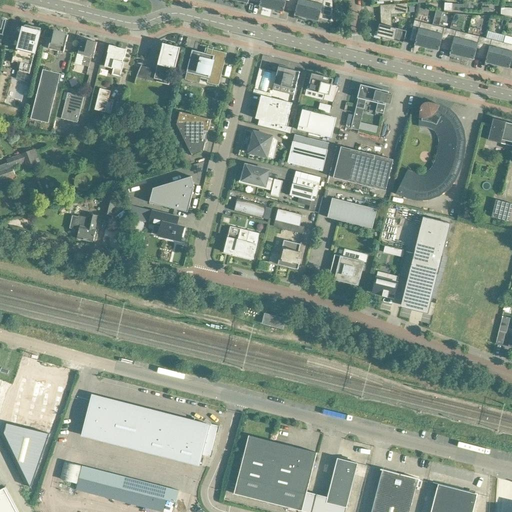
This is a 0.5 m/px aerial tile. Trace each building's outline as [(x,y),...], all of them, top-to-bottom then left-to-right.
[(259,7),(271,10),(273,0),(254,0),(254,2),(260,4),(259,7)] [(284,10),(290,11),(292,0),(273,0),(271,10),(283,13),(284,10)] [(295,16),(307,19),(311,0),(292,0),(290,11),(295,13),(295,16)] [(311,0),(307,19),(319,22),(319,19),(330,21),(330,22),(333,22),(332,0),(311,0)] [(444,11),(453,12),(453,4),(445,3),(444,11)] [(377,36),(382,38),(382,40),(390,39),(404,43),(407,31),(392,27),(392,15),(408,14),(407,4),(380,5),(381,25),(380,24),(377,36)] [(414,46),(427,49),(432,25),(430,24),(430,25),(417,21),(415,30),(413,29),(412,29),(409,41),(410,41),(415,43),(414,46)] [(23,27),(19,46),(13,45),(19,47),(17,52),(15,51),(14,51),(14,52),(15,52),(12,63),(13,61),(21,63),(19,71),(30,74),(41,29),(41,28),(40,28),(28,25),(28,24),(27,24),(27,25),(26,25),(25,25),(25,26),(24,26),(24,27),(23,27)] [(439,49),(445,50),(448,38),(445,37),(448,29),(434,26),(434,25),(432,25),(427,49),(439,52),(439,49)] [(450,54),(462,57),(468,34),(466,33),(453,30),(451,38),(448,38),(445,50),(450,51),(450,54)] [(53,31),(48,49),(64,53),(68,35),(53,31)] [(475,57),(480,59),(483,46),(481,46),(483,38),(470,34),(468,34),(462,57),(474,60),(475,57)] [(94,58),(97,42),(82,39),(78,54),(84,56),(82,65),(89,67),(91,57),(94,58)] [(485,63),(497,66),(503,42),(501,42),(488,39),(486,47),(483,46),(480,59),(486,60),(485,63)] [(510,66),(511,66),(511,44),(505,43),(503,42),(497,66),(509,69),(510,66)] [(157,79),(157,82),(169,85),(174,67),(175,68),(181,48),(166,44),(164,52),(161,52),(154,79),(157,79)] [(123,62),(124,58),(125,58),(127,50),(116,47),(110,45),(108,52),(109,53),(106,66),(114,68),(112,75),(121,77),(122,70),(123,70),(125,62),(123,62)] [(200,78),(208,80),(207,83),(219,86),(227,53),(215,50),(214,56),(192,50),(190,60),(185,80),(199,83),(200,78)] [(286,68),(286,67),(279,65),(274,84),(295,89),(300,72),(286,68)] [(31,119),(48,123),(61,74),(43,70),(31,119)] [(312,74),(308,90),(325,94),(324,100),(334,103),(340,87),(332,85),(333,79),(312,74)] [(357,98),(358,99),(351,129),(359,130),(367,97),(378,100),(376,112),(383,114),(386,102),(390,103),(390,104),(391,104),(393,95),(392,95),(392,96),(388,95),(389,92),(361,85),(357,98)] [(109,99),(111,91),(100,89),(95,110),(111,114),(114,100),(109,99)] [(61,119),(78,123),(84,97),(68,93),(61,119)] [(256,118),(255,119),(267,122),(266,127),(290,133),(291,128),(286,126),(292,103),(263,96),(258,118),(256,118)] [(437,126),(434,130),(435,132),(437,133),(438,135),(438,137),(439,139),(439,140),(439,142),(439,144),(439,146),(439,147),(439,149),(438,151),(438,154),(437,156),(436,159),(435,161),(434,164),(433,166),(431,168),(430,170),(429,171),(427,172),(426,173),(425,174),(423,174),(422,174),(420,174),(418,174),(417,174),(416,173),(415,173),(408,170),(398,192),(401,194),(403,195),(405,196),(409,197),(413,197),(417,198),(421,198),(425,198),(429,198),(429,197),(438,194),(438,195),(440,193),(443,192),(444,190),(446,189),(448,187),(449,186),(450,185),(451,183),(452,182),(453,180),(455,177),(456,174),(458,171),(459,168),(460,165),(461,161),(462,158),(463,155),(463,152),(463,150),(457,146),(460,141),(462,137),(462,133),(461,132),(455,133),(452,134),(451,132),(450,130),(449,128),(448,126),(447,124),(446,123),(444,121),(443,120),(449,111),(448,110),(446,109),(443,107),(441,106),(438,105),(436,104),(431,104),(431,103),(430,102),(428,102),(426,102),(425,102),(424,103),(423,103),(422,103),(422,104),(421,105),(420,105),(420,106),(420,107),(419,107),(419,108),(419,109),(419,110),(420,111),(420,121),(422,121),(424,121),(427,122),(429,122),(431,123),(434,124),(436,125),(437,126)] [(0,103),(0,116),(18,121),(21,109),(0,103)] [(303,109),(298,130),(331,138),(336,118),(303,109)] [(177,125),(192,156),(203,151),(211,119),(180,112),(177,125)] [(511,123),(506,122),(494,119),(489,138),(498,140),(497,142),(511,146),(511,123)] [(249,153),(267,158),(273,136),(254,132),(249,153)] [(288,163),(323,171),(328,150),(293,141),(288,163)] [(393,160),(355,150),(341,147),(333,178),(386,191),(393,160)] [(7,160),(8,163),(0,165),(0,180),(16,175),(13,168),(17,166),(16,164),(26,161),(28,168),(37,165),(32,151),(7,160)] [(271,194),(279,196),(283,181),(275,179),(275,180),(268,179),(270,171),(246,165),(244,173),(243,172),(240,182),(250,184),(250,182),(258,184),(257,185),(266,187),(266,185),(273,186),(271,194)] [(150,203),(188,212),(194,186),(191,177),(153,188),(150,203)] [(292,187),(290,195),(311,201),(313,196),(316,197),(320,183),(298,178),(297,185),(293,184),(292,187)] [(102,214),(114,216),(117,198),(106,196),(102,214)] [(234,211),(263,218),(266,206),(237,198),(234,211)] [(327,218),(372,229),(377,209),(332,198),(327,218)] [(492,217),(509,221),(511,208),(511,204),(496,200),(492,217)] [(290,231),(303,234),(305,227),(300,226),(303,215),(278,209),(275,220),(292,224),(290,231)] [(179,217),(153,211),(150,223),(161,226),(159,236),(166,238),(166,240),(173,241),(173,240),(181,241),(182,237),(183,237),(186,229),(184,228),(184,227),(177,225),(178,218),(179,218),(179,217)] [(75,231),(79,232),(77,238),(94,242),(96,230),(96,229),(99,216),(89,214),(88,218),(79,216),(75,231)] [(406,287),(401,305),(429,312),(431,303),(451,223),(423,216),(406,288),(406,287)] [(230,226),(224,252),(253,259),(260,233),(249,231),(246,241),(238,240),(241,229),(230,226)] [(270,263),(298,269),(301,259),(299,259),(301,252),(299,252),(301,244),(284,240),(280,255),(272,253),(270,263)] [(335,255),(329,278),(358,285),(364,262),(366,262),(367,256),(360,254),(359,261),(335,255)] [(399,277),(378,271),(373,293),(394,298),(399,277)] [(263,323),(283,328),(285,319),(265,314),(263,323)] [(21,389),(12,425),(6,423),(4,433),(31,488),(50,434),(61,389),(59,388),(59,389),(24,380),(22,390),(21,389)] [(211,458),(220,426),(212,424),(211,426),(194,421),(195,418),(196,419),(196,418),(195,418),(194,421),(92,395),(82,435),(200,465),(202,455),(211,458)] [(302,511),(307,492),(317,453),(305,450),(306,451),(306,452),(291,449),(292,447),(293,448),(293,447),(286,445),(286,446),(287,446),(287,447),(250,438),(250,436),(249,435),(234,494),(302,511)] [(307,492),(302,511),(306,511),(345,511),(355,473),(358,463),(348,461),(348,458),(343,458),(343,459),(337,458),(337,459),(335,468),(328,497),(307,492)] [(65,462),(61,479),(77,483),(78,478),(81,466),(65,462)] [(380,479),(371,511),(409,511),(418,479),(419,480),(419,479),(382,469),(381,470),(382,470),(380,479)] [(431,511),(472,511),(478,494),(433,482),(433,483),(438,484),(437,487),(433,505),(431,511)] [(0,511),(18,511),(5,487),(0,489),(0,511)] [(179,491),(178,497),(168,494),(166,500),(176,503),(179,491)]
